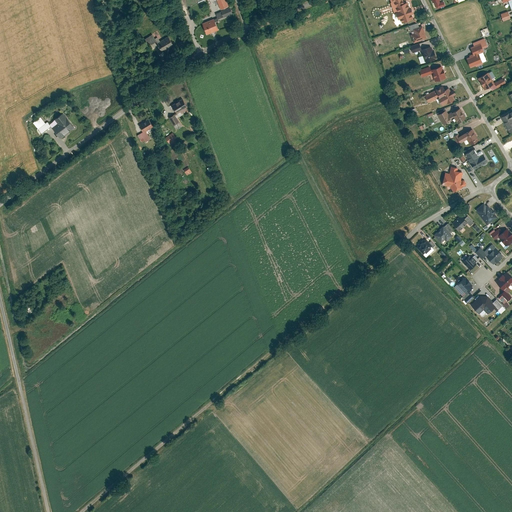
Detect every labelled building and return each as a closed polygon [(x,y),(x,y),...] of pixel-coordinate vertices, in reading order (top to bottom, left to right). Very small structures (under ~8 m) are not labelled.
[(217,0),(221,9),(229,6),(227,0),(217,0)] [(400,22),(415,18),(409,0),(395,0),(394,1),(400,22)] [(224,16),(224,17),(234,13),(231,6),(222,10),(224,16)] [(509,10),(502,13),(504,20),(511,18),(509,10)] [(204,22),(208,34),(219,29),(215,18),(204,22)] [(419,26),(414,28),(415,33),(411,34),(414,42),(427,38),(423,25),(419,26)] [(169,38),(160,43),(162,48),(171,43),(169,38)] [(422,49),(420,42),(411,45),(413,52),(422,49)] [(480,44),(471,48),(474,54),(483,51),(480,44)] [(433,45),(422,49),(426,62),(437,58),(433,45)] [(467,58),(470,67),(475,64),(476,65),(481,63),(477,54),(467,58)] [(433,73),(430,65),(420,69),(423,76),(433,73)] [(443,65),(432,69),(436,81),(447,77),(443,65)] [(493,90),(507,82),(503,75),(494,80),(489,71),(479,77),(485,89),(491,86),(493,90)] [(444,85),(425,95),(429,102),(439,97),(444,105),(456,98),(454,95),(457,94),(452,85),(446,89),(444,85)] [(185,98),(174,104),(177,110),(189,104),(185,98)] [(467,117),(461,107),(449,113),(447,109),(438,114),(444,124),(453,119),(452,118),(455,116),(458,122),(467,117)] [(511,110),(501,116),(510,133),(511,131),(511,110)] [(174,114),(169,117),(172,124),(178,122),(174,114)] [(53,130),(59,137),(72,126),(66,120),(65,120),(60,115),(55,119),(59,123),(53,130)] [(37,129),(41,134),(52,125),(48,121),(46,122),(43,118),(36,123),(40,127),(37,129)] [(150,120),(142,125),(145,131),(154,126),(150,120)] [(480,139),(473,128),(460,135),(459,132),(454,135),(458,143),(467,138),(471,144),(480,139)] [(166,140),(169,143),(176,138),(174,135),(166,140)] [(475,148),(466,153),(475,170),(490,161),(485,153),(479,156),(475,148)] [(450,173),(446,172),(443,184),(451,186),(455,192),(467,184),(464,179),(462,180),(462,179),(464,171),(458,170),(459,167),(452,165),(450,173)] [(485,203),(477,209),(479,212),(478,213),(488,224),(498,216),(496,213),(493,208),(492,209),(489,204),(487,205),(485,203)] [(462,215),(453,223),(459,230),(468,222),(465,219),(462,215)] [(471,225),(474,221),(469,215),(465,219),(468,222),(471,225)] [(449,232),(453,228),(449,223),(445,227),(449,232)] [(444,226),(434,234),(442,242),(445,239),(447,241),(453,236),(449,232),(445,227),(444,226)] [(500,227),(492,234),(495,238),(499,235),(504,232),(500,227)] [(504,232),(499,235),(506,245),(511,240),(511,233),(508,228),(504,232)] [(420,245),(418,247),(424,254),(435,244),(432,240),(430,242),(426,237),(418,244),(420,245)] [(481,247),(476,251),(482,258),(486,253),(481,247)] [(496,247),(486,255),(493,263),(496,261),(497,262),(502,257),(501,256),(503,254),(496,247)] [(478,263),(470,255),(463,261),(471,269),(478,263)] [(500,278),(497,281),(505,289),(511,282),(511,275),(508,271),(504,274),(504,273),(500,277),(500,278)] [(465,278),(455,286),(463,295),(472,286),(470,284),(472,283),(468,278),(466,280),(465,278)] [(511,296),(506,289),(501,293),(503,295),(508,300),(511,296)] [(481,295),(472,304),(480,313),(484,309),(493,301),(488,295),(481,295)] [(503,295),(500,298),(505,303),(507,301),(508,300),(503,295)] [(493,301),(484,309),(488,313),(495,307),(497,310),(503,305),(497,299),(493,302),(493,301)] [(30,302),(25,307),(29,309),(28,311),(30,313),(38,304),(35,301),(32,304),(30,302)]
